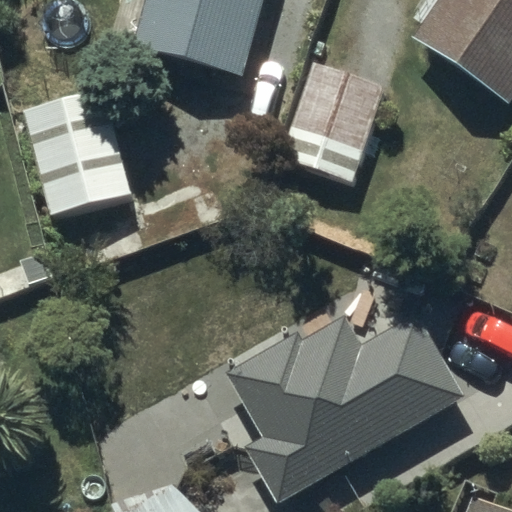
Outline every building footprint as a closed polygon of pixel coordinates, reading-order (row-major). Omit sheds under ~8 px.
[(264,0),(147,0),(134,52),(243,81),(264,0)] [(511,106),(511,0),(446,0),(418,44),(511,106)] [(354,184),(385,89),(311,65),(280,160),(354,184)] [(108,93),(27,114),(55,221),(136,200),(108,93)] [(248,450),(280,506),(467,399),(420,319),(365,350),(349,322),(305,348),(300,339),(231,379),(266,439),(248,450)]
